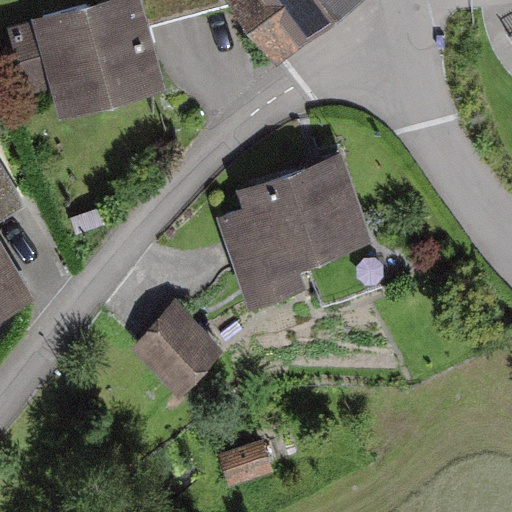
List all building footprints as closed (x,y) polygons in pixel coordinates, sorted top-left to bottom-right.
[(145,0),(86,0),(34,15),(60,105),(166,75),(152,22),(145,0)] [(145,0),(152,22),(191,11),(229,0),(145,0)] [(236,0),(281,57),(352,0),(236,0)] [(0,324),(50,292),(8,228),(41,206),(0,143),(0,324)] [(373,238),(342,150),(238,186),(245,206),(219,215),(243,284),(251,304),(319,280),(312,260),(373,238)] [(177,297),(133,343),(181,389),(225,342),(177,297)] [(263,439),(219,453),(231,487),(274,472),(263,439)]
